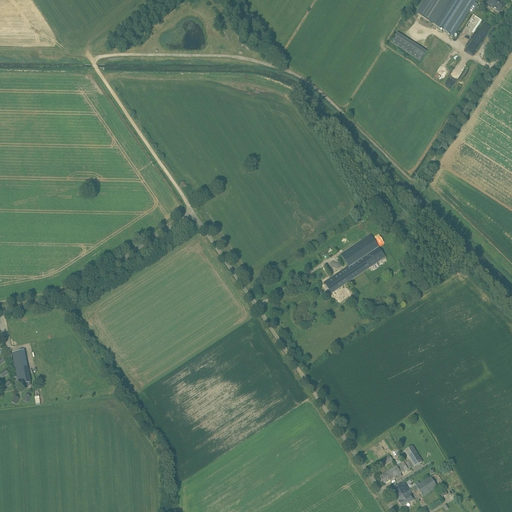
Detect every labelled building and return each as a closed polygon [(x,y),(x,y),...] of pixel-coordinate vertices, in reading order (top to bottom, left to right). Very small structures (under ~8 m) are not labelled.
[(426,0),(417,14),(435,25),(450,0),(426,0)] [(450,0),(435,25),(453,37),(469,12),(472,13),(478,5),(475,3),(476,0),(450,0)] [(505,4),(498,0),(487,0),(484,5),(490,8),(491,7),(499,12),(502,8),(503,8),(505,6),(504,5),(505,4)] [(466,45),(482,19),(474,15),(465,30),(464,30),(458,40),(466,45)] [(426,52),(397,33),(391,42),(420,61),(426,52)] [(454,68),(445,82),(452,86),(461,72),(454,68)] [(349,266),(324,283),(327,287),(327,288),(328,289),(329,289),(331,294),(338,289),(366,270),(385,257),(370,235),(341,255),(349,266)] [(320,260),(334,252),(330,246),(326,249),(317,254),(320,260)] [(339,270),(343,267),(336,258),(333,260),(339,270)] [(57,338),(54,321),(53,316),(7,325),(11,347),(57,338)] [(361,329),(357,323),(352,326),(356,333),(361,329)] [(24,351),(12,353),(18,384),(30,382),(24,351)] [(97,370),(98,369),(98,367),(98,365),(98,363),(97,361),(95,360),(94,359),(92,358),(90,358),(88,358),(87,359),(85,361),(84,362),(83,364),(83,367),(84,368),(84,370),(86,371),(87,372),(89,373),(91,373),(93,373),(95,372),(97,370)] [(9,374),(6,369),(0,373),(0,374),(2,378),(9,374)] [(11,385),(8,381),(2,385),(6,389),(11,385)] [(404,451),(414,467),(422,462),(412,446),(404,451)] [(392,460),(390,456),(379,463),(381,467),(392,460)] [(403,462),(384,474),(379,477),(384,484),(394,477),(396,480),(402,476),(400,474),(407,469),(403,462)] [(431,477),(416,486),(422,497),(437,487),(431,477)] [(404,483),(392,490),(396,499),(409,491),(404,483)] [(439,495),(442,499),(448,494),(446,490),(439,495)] [(409,491),(396,499),(401,507),(413,500),(409,494),(411,493),(409,491)]
